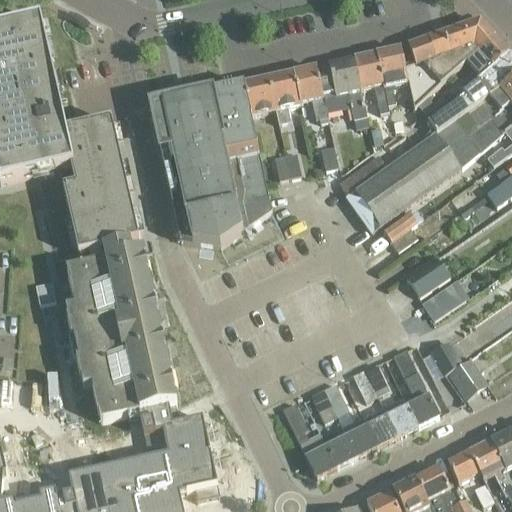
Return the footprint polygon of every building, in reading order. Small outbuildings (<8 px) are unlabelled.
[(138,245),(111,125),(63,136),(60,123),(62,122),(41,25),(0,34),(0,188),(59,175),(61,181),(78,259),(129,248),(129,247),(138,245)] [(405,72),(408,87),(414,113),(466,67),(494,42),(480,25),(408,49),(415,69),(405,72)] [(494,42),(466,67),(474,77),(461,88),(465,94),(477,86),(509,58),(494,42)] [(401,53),(377,58),(388,111),(396,109),(393,95),(396,94),(395,90),(408,87),(405,72),(401,53)] [(377,58),(354,63),(361,95),(374,92),(380,120),(389,118),(389,115),(388,111),(377,58)] [(477,86),(465,94),(461,97),(464,100),(427,126),(435,137),(481,104),(511,82),(511,61),(509,58),(477,86)] [(361,95),(354,63),(317,71),(324,104),(323,104),(326,116),(350,110),(354,125),(367,122),(361,95)] [(324,104),(317,71),(293,77),(300,109),(312,106),(316,125),(318,124),(319,129),(328,127),(326,116),(323,104),(324,104)] [(300,109),(293,77),(268,82),(276,115),(279,131),(290,128),(287,113),(300,110),(300,109)] [(268,82),(243,88),(251,121),(276,115),(268,82)] [(346,202),(372,238),(461,175),(460,174),(504,137),(511,130),(511,82),(435,137),(387,172),(379,178),(367,187),(347,201),(348,201),(346,202)] [(251,121),(243,88),(225,92),(212,94),(219,124),(237,208),(247,206),(269,201),(266,189),(251,121)] [(212,94),(150,108),(151,109),(160,153),(173,212),(180,244),(220,253),(272,216),(269,201),(247,206),(237,208),(219,124),(212,94)] [(399,127),(392,128),(393,137),(400,135),(399,127)] [(511,130),(504,137),(511,147),(511,148),(503,155),(501,152),(486,163),(492,171),(506,161),(511,157),(511,130)] [(379,133),(370,135),(373,151),(383,149),(379,133)] [(325,177),(338,174),(333,152),(320,155),(325,177)] [(291,184),(302,182),(297,159),(286,161),(291,184)] [(378,159),(358,174),(339,188),(347,201),(367,187),(379,178),(387,172),(378,159)] [(280,186),(291,184),(286,161),(275,163),(280,186)] [(511,178),(511,179),(511,180),(467,211),(471,216),(487,204),(494,213),(511,200),(511,178)] [(467,211),(459,218),(464,224),(472,218),(467,211)] [(408,217),(388,232),(382,235),(382,236),(390,247),(410,234),(416,229),(408,217)] [(416,244),(410,234),(390,247),(397,257),(416,244)] [(78,259),(64,262),(64,263),(68,283),(67,283),(72,304),(73,304),(74,310),(65,312),(67,321),(66,321),(80,383),(81,383),(83,391),(92,389),(93,396),(92,396),(97,418),(98,417),(100,427),(127,421),(128,425),(129,425),(128,421),(138,419),(168,412),(175,411),(176,411),(176,410),(174,402),(175,402),(161,340),(157,326),(158,326),(145,264),(144,264),(142,256),(131,259),(129,248),(78,259)] [(449,283),(436,264),(405,285),(418,304),(449,283)] [(51,286),(36,289),(39,307),(55,304),(51,286)] [(455,286),(421,310),(432,326),(466,302),(455,286)] [(447,379),(462,369),(449,347),(429,358),(443,381),(447,379)] [(405,357),(393,363),(412,399),(403,404),(417,433),(438,423),(405,357)] [(468,366),(444,381),(452,394),(476,378),(468,366)] [(376,370),(364,376),(377,402),(389,396),(376,370)] [(377,402),(364,376),(352,382),(365,408),(377,402)] [(322,395),(336,423),(348,417),(334,389),(322,395)] [(336,423),(322,395),(310,401),(324,429),(336,423)] [(403,404),(383,414),(397,443),(417,433),(403,404)] [(294,409),(281,416),(316,483),(337,473),(326,451),(320,439),(307,445),(303,437),(307,435),(294,409)] [(0,511),(181,511),(179,500),(195,496),(197,506),(219,502),(217,491),(213,474),(204,433),(202,423),(179,428),(172,429),(168,412),(138,419),(139,423),(140,423),(140,424),(143,441),(144,441),(162,437),(167,459),(149,463),(68,481),(72,499),(57,502),(55,495),(39,499),(40,505),(16,510),(14,504),(0,507),(3,479),(6,478),(0,450),(0,511)] [(397,443),(383,414),(363,424),(378,453),(397,443)] [(378,453),(363,424),(354,428),(348,417),(336,423),(342,434),(346,441),(357,463),(378,453)] [(511,436),(511,435),(489,446),(505,475),(511,471),(511,436)] [(235,437),(211,447),(216,459),(240,448),(235,437)] [(357,463),(346,441),(326,451),(337,473),(357,463)] [(511,489),(505,475),(489,446),(468,457),(479,478),(483,485),(494,480),(505,502),(507,501),(511,510),(511,489)] [(479,478),(468,457),(447,467),(458,488),(479,478)] [(437,472),(414,483),(426,506),(438,499),(444,511),(469,511),(465,504),(455,509),(437,472)] [(414,483),(392,495),(400,511),(428,511),(426,506),(414,483)] [(482,511),(493,507),(484,488),(473,494),(482,511)] [(396,511),(388,496),(366,508),(368,511),(396,511)]
